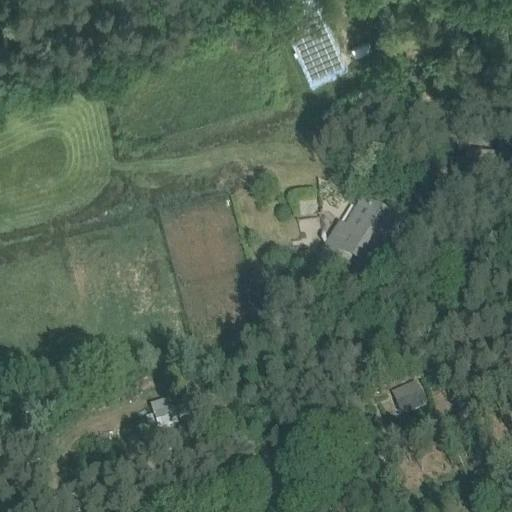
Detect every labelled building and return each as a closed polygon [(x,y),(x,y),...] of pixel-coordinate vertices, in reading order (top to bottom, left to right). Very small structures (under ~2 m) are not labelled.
[(442,0),(442,1),(455,9),(460,0),(442,0)] [(468,73),(444,78),(447,98),(472,94),(468,73)] [(457,199),(433,201),(435,219),(435,221),(460,219),(460,218),(511,214),(511,213),(506,159),(507,159),(507,157),(505,158),(460,163),(461,177),(455,178),(457,199)] [(332,244),(316,271),(340,284),(350,266),(359,271),(380,284),(403,246),(410,233),(364,206),(354,224),(339,249),(332,244)] [(310,254),(300,255),(302,267),(311,266),(310,254)] [(419,384),(394,395),(404,419),(430,407),(419,384)] [(107,397),(86,401),(87,410),(109,406),(107,397)] [(158,431),(178,425),(171,404),(152,410),(158,431)] [(94,431),(115,425),(113,417),(92,422),(94,431)] [(111,440),(110,433),(96,436),(98,443),(111,440)]
